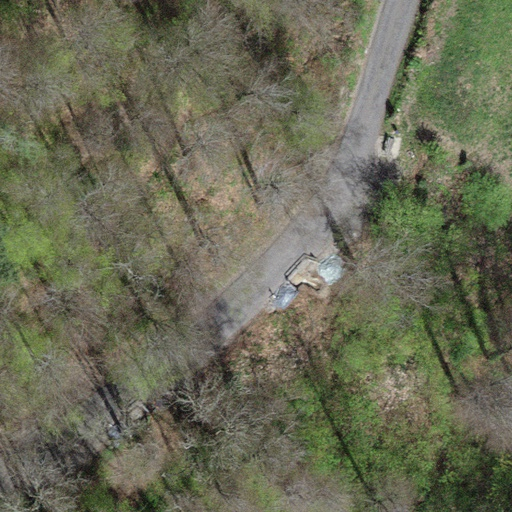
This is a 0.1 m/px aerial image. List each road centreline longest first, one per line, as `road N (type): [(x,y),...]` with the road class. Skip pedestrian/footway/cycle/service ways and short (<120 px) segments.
road 1 (unclassified): [(405,0),(367,132),(320,217),(184,346),(0,472)]
road 2 (track): [(83,416),(81,293),(100,235),(134,191),(199,62),(205,0)]
